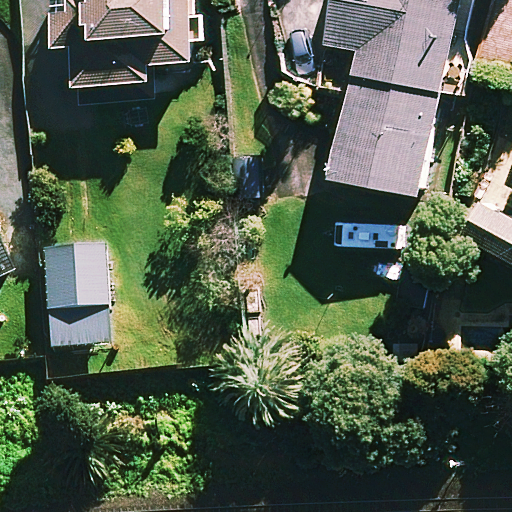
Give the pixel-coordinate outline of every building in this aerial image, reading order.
[(75,0),(76,13),(61,14),(61,51),(82,51),(83,90),(160,89),(160,71),(202,70),(200,0),(75,0)] [(471,0),(342,0),(334,48),(366,54),(342,185),(434,202),(471,0)] [(511,0),(499,0),(486,65),(511,70),(511,0)] [(511,212),(495,203),(475,241),(511,260),(511,212)] [(0,288),(17,281),(0,244),(0,288)] [(451,251),(406,250),(405,277),(450,278),(451,251)] [(113,351),(109,252),(48,255),(52,354),(113,351)]
